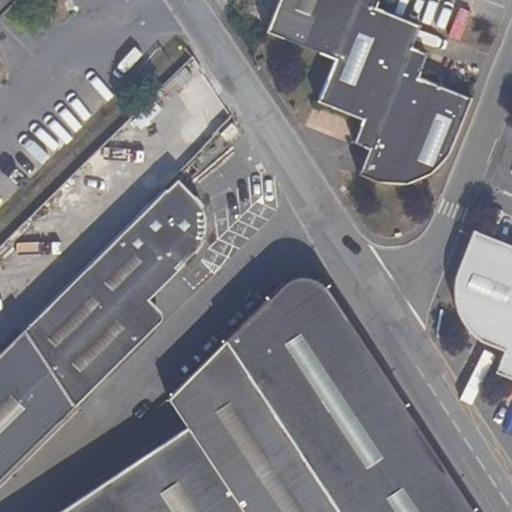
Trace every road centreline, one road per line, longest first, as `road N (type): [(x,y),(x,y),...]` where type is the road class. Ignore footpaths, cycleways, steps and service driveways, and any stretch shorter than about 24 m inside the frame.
road 1 (tertiary): [(186,0),(398,340)]
road 2 (unclassified): [(511,54),(398,340)]
road 3 (tertiary): [(398,340),(511,511)]
